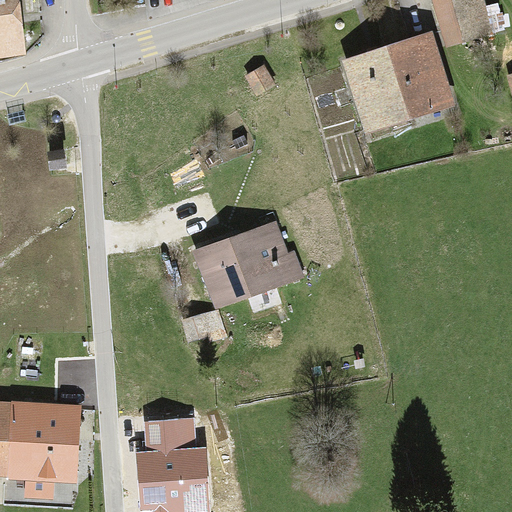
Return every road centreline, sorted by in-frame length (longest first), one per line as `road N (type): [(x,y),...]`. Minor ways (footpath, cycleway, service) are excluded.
road 1 (residential): [(115,511),(80,63)]
road 2 (tertiary): [(80,63),(285,0)]
